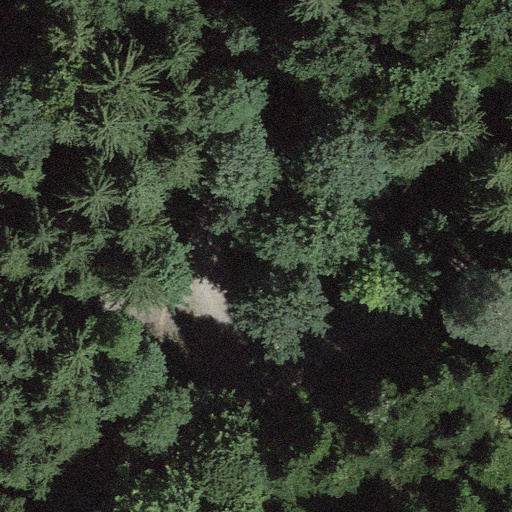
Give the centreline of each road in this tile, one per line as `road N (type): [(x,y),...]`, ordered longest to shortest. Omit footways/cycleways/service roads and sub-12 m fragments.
road 1 (track): [(206,0),(213,37),(204,370),(0,286)]
road 2 (track): [(511,216),(204,370),(86,511)]
